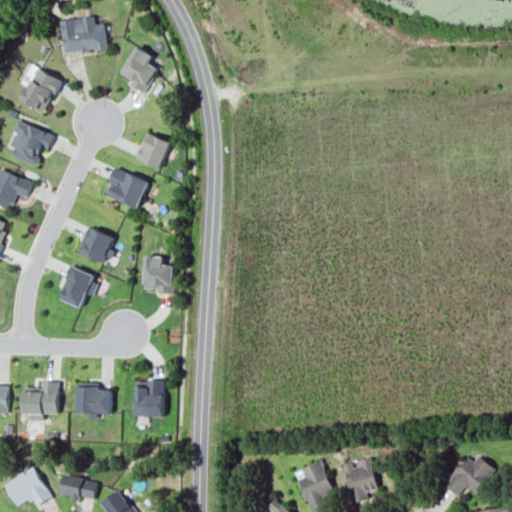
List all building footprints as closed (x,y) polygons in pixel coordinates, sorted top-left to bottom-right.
[(106,22),(97,23),(96,14),(62,19),(67,52),(109,46),(106,22)] [(163,59),(137,45),(121,76),(147,90),(163,59)] [(46,111),(64,79),(40,66),(23,98),(46,111)] [(56,133),(19,118),(15,130),(18,131),(12,144),(17,146),(14,155),(37,164),(45,145),(50,147),(56,133)] [(172,140),(148,131),(138,158),(162,167),(172,140)] [(150,180),(117,167),(106,193),(139,207),(150,180)] [(34,181),(2,168),(0,173),(0,203),(11,208),(18,191),(28,195),(34,181)] [(0,250),(8,230),(3,228),(6,220),(0,217),(0,250)] [(116,236),(92,225),(80,251),(107,263),(113,248),(111,247),(116,236)] [(177,264),(165,263),(165,255),(147,255),(145,287),(155,288),(155,292),(175,293),(177,264)] [(93,294),(99,274),(74,266),(63,299),(83,306),(87,292),(93,294)] [(165,379),(137,378),(136,415),(165,415),(165,379)] [(45,419),(45,412),(60,412),(60,380),(44,380),(44,386),(25,386),(25,413),(31,413),(31,419),(45,419)] [(100,382),(79,381),(78,412),(90,412),(90,417),(98,417),(98,412),(112,412),(112,389),(100,388),(100,382)] [(0,411),(9,412),(10,384),(0,383),(0,411)] [(468,455),(446,485),(459,494),(467,485),(478,493),(497,467),(480,454),(475,460),(468,455)] [(373,457),(346,462),(354,501),(371,498),(370,490),(380,488),(373,457)] [(335,490),(323,459),(296,470),(313,511),(328,506),(324,495),(335,490)] [(5,482),(18,505),(33,496),(38,504),(52,496),(35,465),(5,482)] [(61,493),(81,498),(82,495),(95,498),(99,480),(66,473),(61,493)] [(107,511),(135,511),(124,489),(102,500),(107,511)] [(267,511),(294,511),(276,497),(268,506),(271,508),(267,511)]
